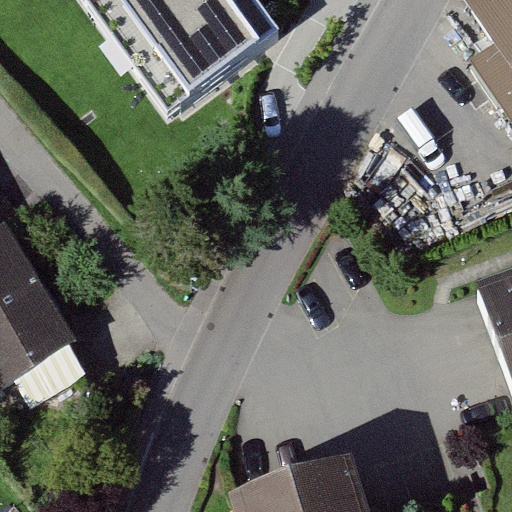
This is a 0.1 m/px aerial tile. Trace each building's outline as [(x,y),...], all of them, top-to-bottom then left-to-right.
[(76,0),(169,124),(282,41),(251,0),(76,0)] [(511,0),(482,0),(465,12),(492,53),(470,69),(511,132),(511,0)] [(0,397),(72,354),(0,237),(0,397)] [(511,285),(477,298),(511,388),(511,285)] [(358,511),(348,476),(236,510),(236,511),(358,511)]
